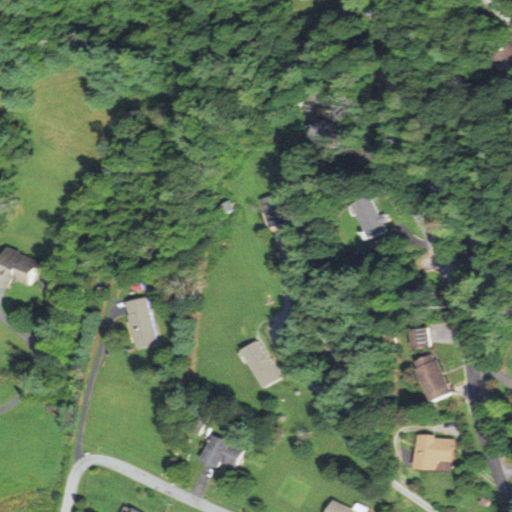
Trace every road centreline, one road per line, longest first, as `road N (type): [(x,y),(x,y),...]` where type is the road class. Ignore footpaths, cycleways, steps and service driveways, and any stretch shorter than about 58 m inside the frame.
road 1 (residential): [(511,511),(476,399),(463,300),(396,162),(389,109),(399,0)]
road 2 (residential): [(65,511),(79,468),(93,460),(218,511)]
road 3 (residential): [(396,61),(511,164)]
